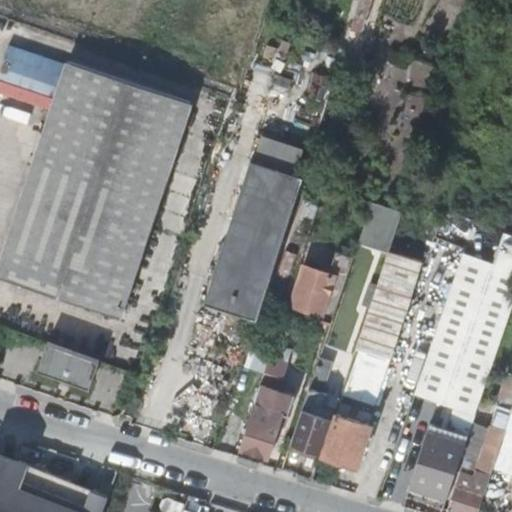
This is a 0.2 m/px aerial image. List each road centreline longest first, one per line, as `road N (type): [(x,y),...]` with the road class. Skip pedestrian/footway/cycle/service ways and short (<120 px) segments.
road 1 (residential): [(0,403),(343,511)]
road 2 (unknown): [(363,511),(446,260)]
